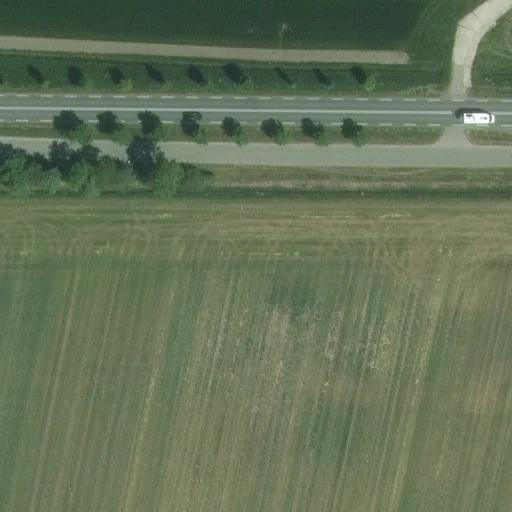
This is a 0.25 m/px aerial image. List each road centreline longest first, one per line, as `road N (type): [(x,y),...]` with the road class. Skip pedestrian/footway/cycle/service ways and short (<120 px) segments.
road 1 (unclassified): [(511,155),(0,143)]
road 2 (secondary): [(511,115),(0,109)]
